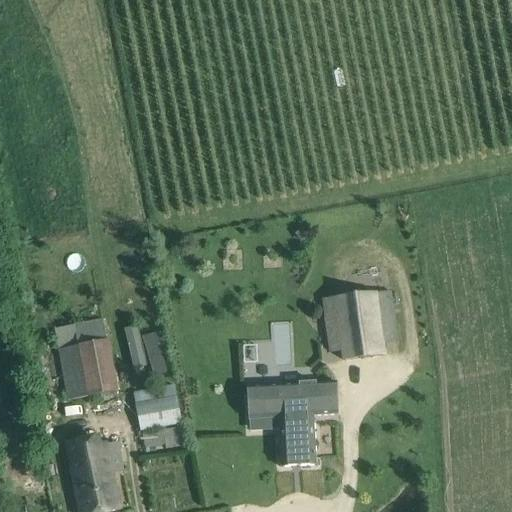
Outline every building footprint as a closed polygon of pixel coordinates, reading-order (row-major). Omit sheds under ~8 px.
[(379,310),(393,308),(390,291),(323,300),(330,353),(342,351),(344,361),(385,356),(379,310)] [(68,402),(115,393),(102,320),(55,328),(68,402)] [(154,332),(141,336),(138,325),(122,330),(138,384),(167,375),(154,332)] [(248,387),(250,420),(279,419),(281,468),(316,466),(314,417),(337,416),(336,382),(315,383),(316,395),(301,396),(300,384),(248,387)] [(179,423),(172,388),(136,395),(143,430),(179,423)] [(180,428),(143,435),(146,449),(166,445),(166,448),(184,445),(180,428)] [(91,440),(66,445),(74,482),(73,483),(79,511),(112,511),(120,510),(112,474),(124,471),(118,445),(93,450),(91,440)]
